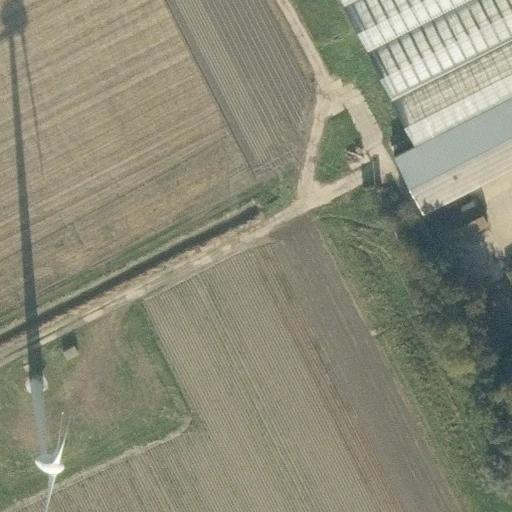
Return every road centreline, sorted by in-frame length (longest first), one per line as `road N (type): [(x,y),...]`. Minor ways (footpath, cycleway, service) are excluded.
road 1 (track): [(0,359),(297,210),(324,85),(281,0)]
road 2 (track): [(405,198),(392,175),(362,177),(297,210)]
